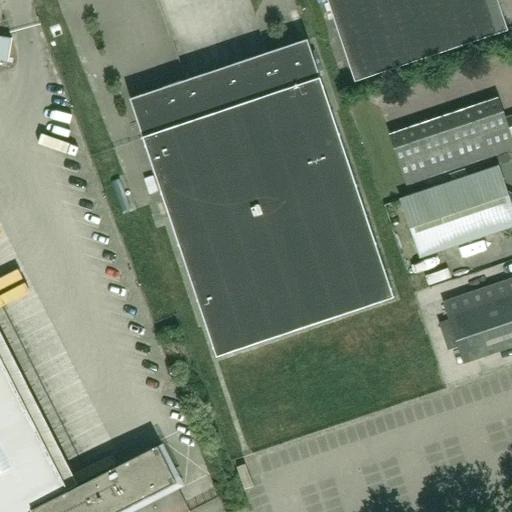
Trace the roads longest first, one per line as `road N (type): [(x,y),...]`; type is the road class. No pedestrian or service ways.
road 1 (unknown): [(0,164),(59,270),(128,426)]
road 2 (unknown): [(363,511),(342,444),(283,472),(276,490),(281,511)]
